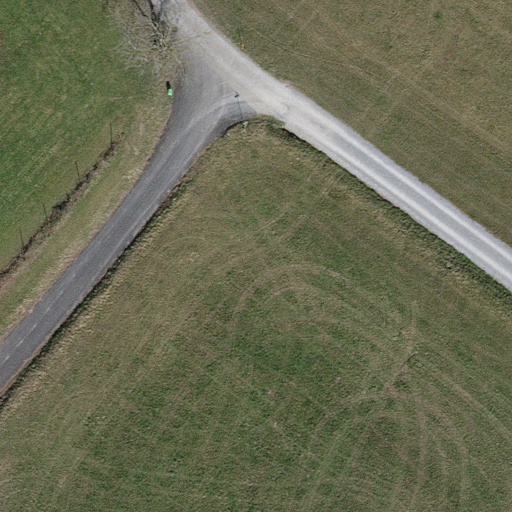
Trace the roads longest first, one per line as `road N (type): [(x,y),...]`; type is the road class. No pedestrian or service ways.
road 1 (residential): [(0,370),(146,200),(236,68)]
road 2 (track): [(236,68),(511,268)]
